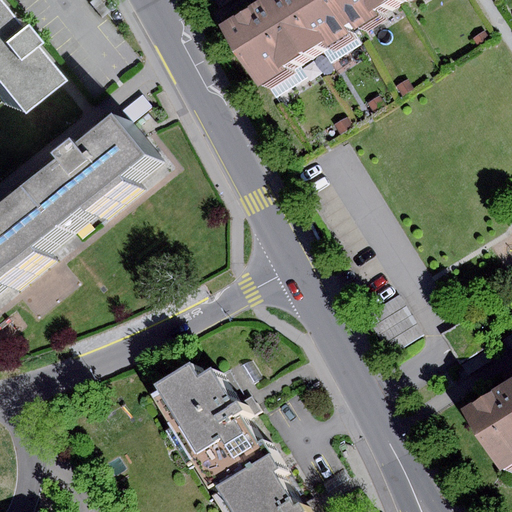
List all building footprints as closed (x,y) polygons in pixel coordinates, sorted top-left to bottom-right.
[(98,0),(87,0),(87,1),(99,18),(107,12),(98,0)] [(340,0),(274,0),(227,30),(267,92),(296,73),(293,69),(328,47),(332,54),(355,38),(350,30),(357,26),(340,0)] [(340,0),(357,26),(362,34),(383,20),(379,15),(402,0),(340,0)] [(0,105),(41,72),(10,34),(13,31),(5,22),(0,15),(0,105)] [(485,32),(472,39),(478,48),(490,40),(485,32)] [(409,79),(396,87),(401,96),(414,89),(409,79)] [(143,95),(124,110),(134,122),(153,107),(143,95)] [(379,97),(368,104),(374,113),(385,106),(379,97)] [(347,118),(335,125),(340,134),(353,127),(347,118)] [(73,169),(43,193),(76,235),(101,214),(106,221),(143,191),(140,186),(166,166),(131,123),(94,153),(88,147),(68,163),(73,169)] [(0,296),(13,286),(17,292),(54,262),(50,256),(76,235),(43,193),(6,223),(4,220),(0,222),(0,296)] [(400,296),(368,315),(392,354),(424,335),(400,296)] [(511,334),(502,340),(508,350),(511,348),(511,334)] [(486,351),(463,365),(469,375),(492,361),(486,351)] [(253,360),(241,367),(251,385),(263,379),(253,360)] [(200,366),(164,389),(169,396),(164,399),(183,430),(177,434),(197,468),(204,464),(220,490),(226,486),(229,490),(282,458),(273,444),(269,447),(252,420),(257,417),(249,402),(243,406),(221,371),(208,379),(200,366)] [(511,387),(469,415),(508,477),(511,474),(511,387)] [(292,474),(282,458),(229,490),(233,496),(226,500),(232,511),(315,511),(311,505),(305,509),(285,477),(292,474)] [(344,473),(324,485),(329,493),(349,480),(344,473)]
